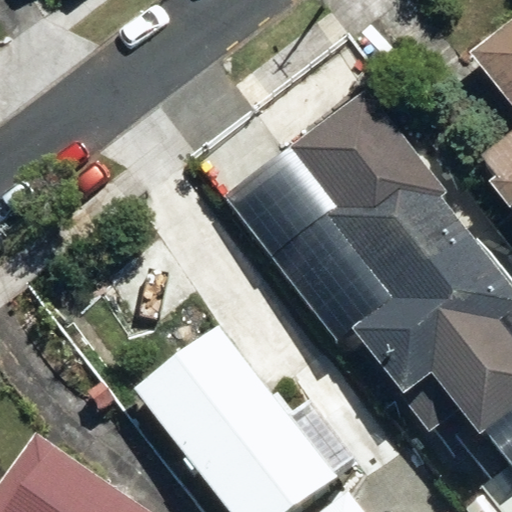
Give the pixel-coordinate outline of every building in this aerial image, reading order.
[(511,34),(464,71),(511,135),(511,154),(472,185),(487,204),(479,211),(511,254),(511,34)] [(385,323),(342,355),(395,427),(423,406),(474,476),(511,448),(511,383),(486,347),(511,327),(511,317),(437,214),(443,210),(366,104),(289,161),(327,213),(313,224),(385,323)] [(117,414),(125,424),(192,511),(314,511),(353,483),(304,419),(287,432),(216,339),(117,414)] [(117,511),(32,451),(0,495),(0,511),(117,511)] [(345,511),(375,511),(365,497),(345,511)]
